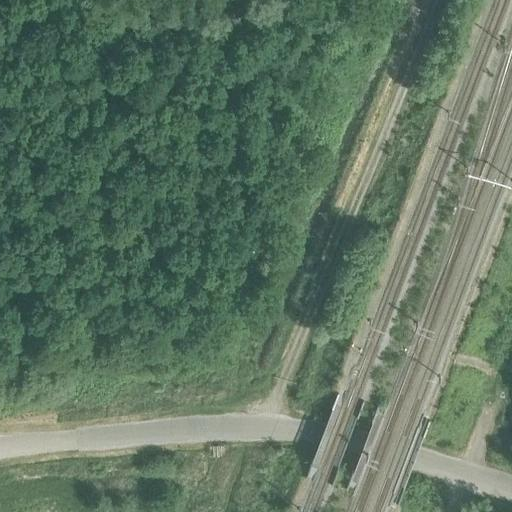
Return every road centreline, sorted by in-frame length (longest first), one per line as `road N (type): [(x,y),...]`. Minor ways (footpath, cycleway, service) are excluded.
road 1 (unclassified): [(0,448),(260,428)]
road 2 (unclassified): [(511,489),(323,433),(260,428)]
